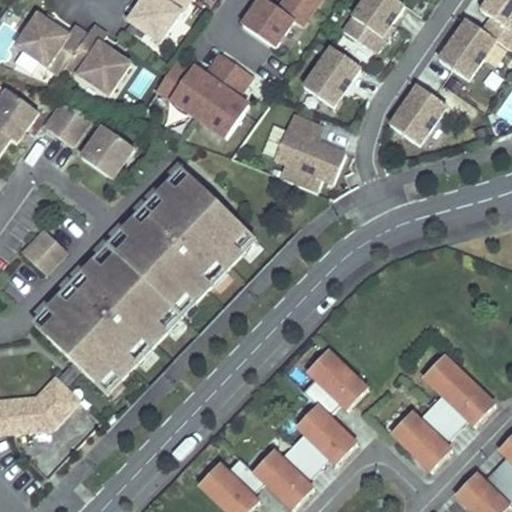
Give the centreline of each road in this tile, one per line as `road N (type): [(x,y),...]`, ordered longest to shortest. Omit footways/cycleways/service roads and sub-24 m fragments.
road 1 (residential): [(102,511),(334,268),(391,228)]
road 2 (residential): [(451,0),(379,108),(365,152),(391,228)]
road 3 (residential): [(391,228),(511,192)]
